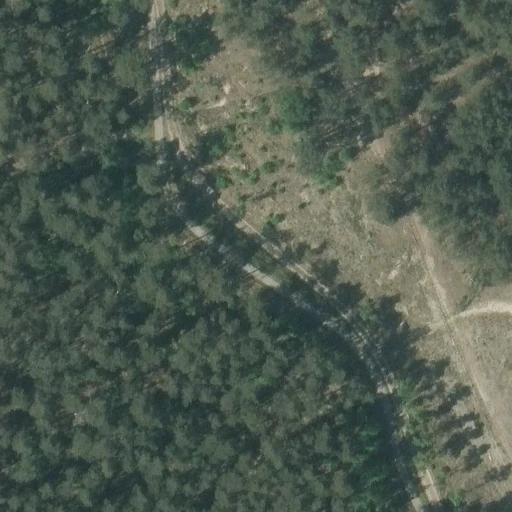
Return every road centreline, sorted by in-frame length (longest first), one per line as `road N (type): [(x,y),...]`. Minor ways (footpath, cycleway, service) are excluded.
road 1 (track): [(437,511),(413,468),(373,340),(198,185),(172,131)]
road 2 (track): [(172,131),(159,0)]
